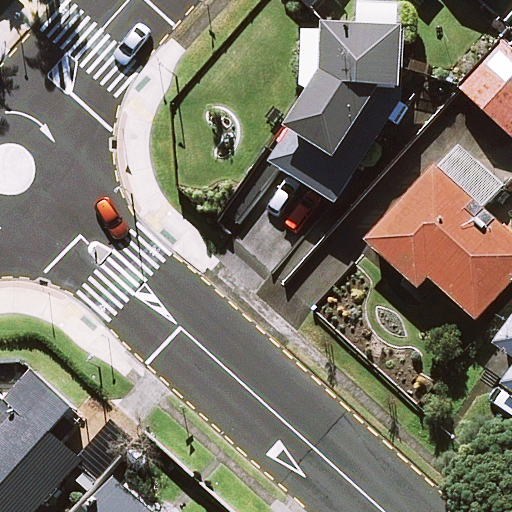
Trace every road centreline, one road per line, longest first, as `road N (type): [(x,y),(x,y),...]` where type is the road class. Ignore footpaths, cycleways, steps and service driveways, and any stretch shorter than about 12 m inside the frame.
road 1 (tertiary): [(9,167),(385,511)]
road 2 (tertiary): [(9,167),(51,84),(127,0)]
